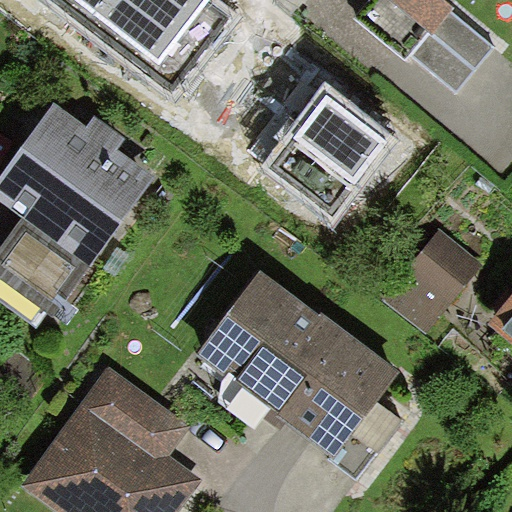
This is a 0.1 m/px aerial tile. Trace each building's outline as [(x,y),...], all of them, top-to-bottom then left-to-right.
[(241,17),(218,0),(46,0),(177,100),(241,17)] [(449,12),(453,7),(444,0),(371,0),(354,23),(407,62),(410,57),(431,29),(435,33),(449,12)] [(493,43),(449,12),(435,33),(431,29),(410,57),(456,91),(493,43)] [(295,141),(273,170),(330,213),(393,130),(293,55),(260,98),(303,131),(295,141)] [(88,127),(58,106),(0,187),(0,199),(29,220),(0,259),(0,275),(1,276),(0,276),(0,295),(39,323),(59,295),(67,301),(157,175),(120,149),(128,138),(96,116),(88,127)] [(434,226),(382,297),(431,332),(482,261),(434,226)] [(395,373),(261,273),(198,356),(231,381),(216,402),(254,430),(269,409),(356,475),(400,416),(376,398),(395,373)] [(511,299),(493,322),(511,338),(511,299)] [(172,511),(193,483),(159,458),(179,430),(102,374),(17,491),(45,511),(172,511)]
